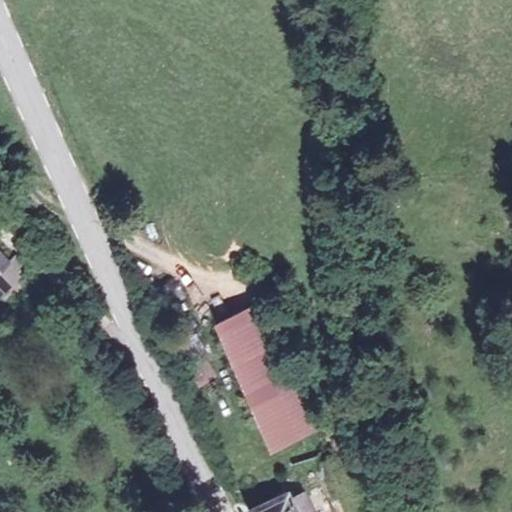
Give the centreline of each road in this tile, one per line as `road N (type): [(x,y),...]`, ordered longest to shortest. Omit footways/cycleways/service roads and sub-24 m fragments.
road 1 (secondary): [(219,511),(0,33)]
road 2 (track): [(324,0),(363,190),(393,511)]
